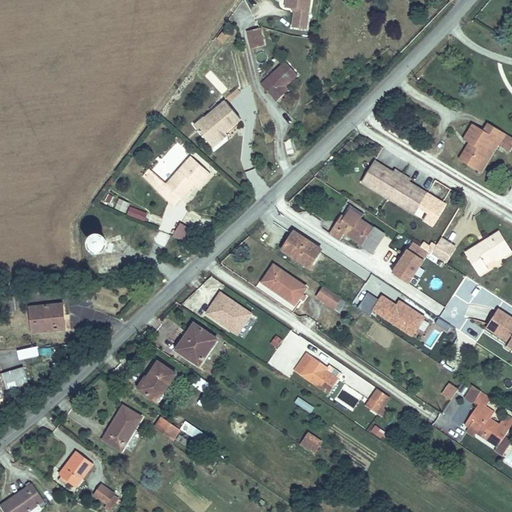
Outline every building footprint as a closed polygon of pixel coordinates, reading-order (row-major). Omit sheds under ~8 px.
[(307,30),(311,0),(287,0),(286,8),(296,10),(293,28),(307,30)] [(259,30),(247,33),(252,53),(264,50),(259,30)] [(284,64),(260,87),(277,104),(285,96),(281,91),(296,76),(284,64)] [(207,124),(198,132),(212,149),(221,141),(218,137),(238,119),(225,102),(204,120),(207,124)] [(507,152),(511,143),(511,141),(486,126),(483,132),(473,126),(462,143),(469,147),(458,164),(475,174),(493,144),(497,146),(507,152)] [(180,145),(176,140),(171,145),(176,149),(180,145)] [(479,176),(497,146),(493,144),(475,174),(479,176)] [(167,179),(162,183),(177,199),(185,190),(190,194),(202,181),(183,162),(167,179)] [(407,184),(408,182),(392,172),(391,174),(372,162),(364,175),(372,180),(367,189),(403,212),(409,204),(417,209),(425,196),(407,184)] [(167,179),(153,165),(148,169),(162,183),(167,179)] [(367,189),(372,180),(364,175),(358,183),(367,189)] [(113,207),(124,213),(129,203),(117,197),(113,207)] [(412,218),(417,209),(409,204),(403,212),(412,218)] [(130,208),(128,215),(145,221),(147,213),(130,208)] [(341,240),(345,233),(374,251),(385,234),(343,209),(328,233),(341,240)] [(185,243),(193,230),(180,223),(172,237),(185,243)] [(159,230),(153,240),(164,247),(170,236),(159,230)] [(309,268),(321,249),(295,232),(282,251),(309,268)] [(511,249),(502,233),(493,239),(501,253),(491,258),(493,262),(495,265),(511,255),(511,249)] [(94,242),(93,245),(94,247),(97,249),(99,250),(102,249),(105,248),(106,245),(105,242),(104,239),(101,238),(98,238),(95,239),(94,242)] [(501,253),(493,239),(464,255),(478,279),(488,273),(485,267),(493,262),(491,258),(501,253)] [(447,264),(456,249),(441,240),(432,254),(447,264)] [(410,242),(393,275),(415,286),(432,253),(410,242)] [(267,274),(289,289),(293,282),(271,268),(267,274)] [(284,297),(289,289),(267,274),(261,283),(284,297)] [(331,308),(338,297),(322,286),(315,297),(331,308)] [(425,317),(399,301),(396,306),(369,290),(357,309),(371,317),(373,313),(413,337),(425,317)] [(220,291),(204,315),(238,337),(254,313),(220,291)] [(14,300),(0,300),(0,315),(15,314),(14,300)] [(488,321),(491,309),(469,302),(465,314),(488,321)] [(60,306),(30,308),(32,335),(69,332),(68,321),(61,321),(60,306)] [(511,318),(498,310),(487,328),(510,343),(509,345),(511,347),(511,318)] [(199,368),(217,341),(193,325),(175,352),(199,368)] [(276,335),(270,344),(277,349),(283,340),(276,335)] [(19,360),(39,357),(38,346),(17,349),(19,360)] [(330,394),(338,380),(328,374),(331,370),(305,354),(294,372),(330,394)] [(157,400),(177,371),(159,358),(139,387),(157,400)] [(352,372),(346,382),(369,397),(375,387),(352,372)] [(200,377),(194,387),(205,394),(211,385),(200,377)] [(449,382),(441,394),(451,401),(459,389),(449,382)] [(389,399),(376,391),(368,402),(370,404),(366,409),(377,416),(389,399)] [(297,397),(294,404),(311,412),(314,406),(297,397)] [(472,415),(471,417),(496,434),(498,430),(484,420),(488,414),(473,404),(468,411),(472,415)] [(124,451),(142,418),(120,406),(113,420),(117,422),(114,428),(110,426),(102,441),(124,451)] [(496,434),(471,417),(462,429),(488,446),(496,434)] [(173,440),(180,431),(160,418),(154,428),(173,440)] [(234,434),(247,433),(247,420),(233,421),(234,434)] [(181,430),(205,446),(211,437),(187,422),(181,430)] [(374,425),(370,433),(384,441),(389,433),(374,425)] [(315,455),(323,443),(309,434),(301,446),(315,455)] [(73,487),(93,462),(77,449),(56,474),(73,487)] [(108,487),(95,478),(88,488),(100,498),(108,487)] [(6,511),(29,511),(33,509),(32,507),(38,501),(41,504),(48,498),(34,481),(23,490),(25,492),(16,499),(14,497),(2,507),(6,511)]
